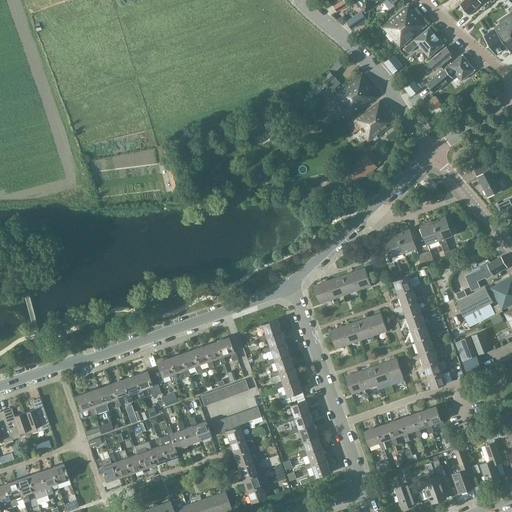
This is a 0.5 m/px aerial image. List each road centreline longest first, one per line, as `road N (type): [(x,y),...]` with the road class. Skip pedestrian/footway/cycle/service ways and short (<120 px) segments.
road 1 (unclassified): [(0,386),(293,291)]
road 2 (tertiary): [(430,151),(363,57),(301,0)]
road 3 (residential): [(340,424),(293,291)]
road 4 (tertiary): [(511,249),(430,151)]
